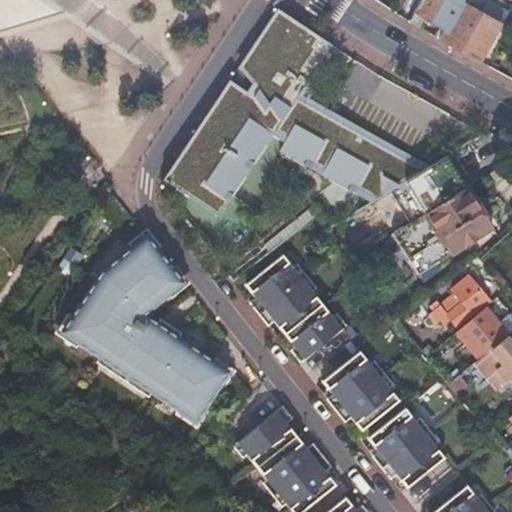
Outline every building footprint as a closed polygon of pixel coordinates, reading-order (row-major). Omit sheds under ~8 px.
[(420,0),(409,22),(418,27),(423,18),(443,29),(438,39),(479,62),(500,25),(460,2),(461,0),(420,0)] [(333,44),(278,8),(163,179),(218,216),(266,144),(272,135),(284,142),(279,151),(368,203),(427,166),(336,113),(300,93),(322,60),(319,58),(322,52),(326,55),(333,44)] [(463,185),(389,234),(414,274),(489,226),(480,212),(486,208),(479,197),(473,201),(463,185)] [(263,247),(268,253),(314,216),(311,209),(263,247)] [(183,283),(146,236),(102,271),(61,332),(195,421),(229,371),(143,314),(183,283)] [(281,254),(244,284),(255,298),(249,303),(259,314),(301,280),(302,280),(281,254)] [(474,255),(467,261),(477,273),(485,268),(478,259),(474,255)] [(487,301),(467,277),(451,290),(453,293),(432,310),(443,324),(448,319),(456,327),(487,301)] [(301,280),(259,314),(267,325),(273,320),(285,334),(322,304),(303,281),(302,280),(301,280)] [(322,304),(285,334),(304,358),(341,328),(322,304)] [(493,310),(489,304),(483,309),(488,314),(493,310)] [(477,359),(491,347),(507,335),(497,324),(488,314),(483,309),(455,333),(463,343),(458,348),(464,355),(470,350),(477,359)] [(497,324),(507,335),(511,330),(511,323),(506,316),(497,324)] [(433,336),(440,345),(452,335),(445,326),(433,336)] [(472,363),(495,389),(503,382),(511,375),(511,336),(509,339),(508,337),(492,349),(491,347),(477,359),(472,363)] [(344,402),(377,376),(358,352),(321,381),(331,395),(325,400),(334,410),(344,402)] [(511,375),(503,382),(511,392),(511,391),(511,375)] [(349,417),(360,431),(397,401),(378,377),(377,376),(344,402),(334,410),(343,422),(349,417)] [(445,385),(454,395),(465,387),(456,376),(445,385)] [(255,468),(294,437),(284,424),(290,419),(281,408),(236,444),(255,468)] [(371,457),(380,468),(391,459),(423,433),(422,431),(403,409),(366,438),(377,452),(371,457)] [(511,415),(508,418),(511,423),(511,442),(502,450),(508,456),(511,452),(511,415)] [(380,468),(389,479),(395,474),(406,488),(443,458),(431,443),(423,433),(391,459),(380,468)] [(275,493),(320,457),(311,446),(305,450),(294,437),(255,468),(275,493)] [(320,457),(275,493),(290,511),(301,511),(334,486),(323,472),(329,468),(320,457)] [(482,511),(485,510),(465,485),(431,511),(482,511)] [(364,511),(361,507),(355,511),(344,498),(326,511),(364,511)]
